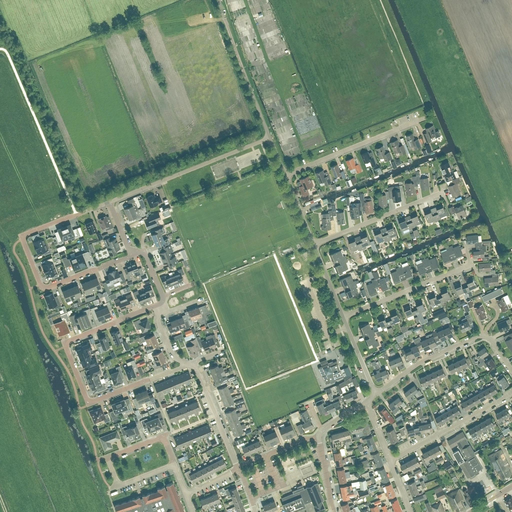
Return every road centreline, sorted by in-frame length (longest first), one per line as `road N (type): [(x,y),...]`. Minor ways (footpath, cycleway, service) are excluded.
road 1 (residential): [(148,379),(88,403),(64,342),(159,304)]
road 2 (residential): [(109,202),(269,137)]
road 3 (residential): [(97,269),(39,284),(20,235),(74,215)]
road 4 (residential): [(285,174),(422,119)]
road 5 (residential): [(313,244),(442,192)]
road 6 (residential): [(389,458),(511,392)]
road 7 (residential): [(342,316),(470,265)]
road 8 (residential): [(375,394),(416,364),(480,336)]
